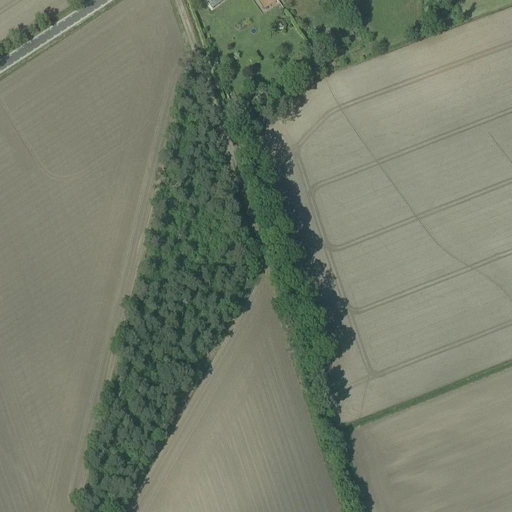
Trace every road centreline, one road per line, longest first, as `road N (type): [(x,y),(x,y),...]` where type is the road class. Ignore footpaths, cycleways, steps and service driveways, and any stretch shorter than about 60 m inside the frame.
road 1 (track): [(177,0),(263,252),(264,294)]
road 2 (unclassified): [(0,66),(103,0)]
